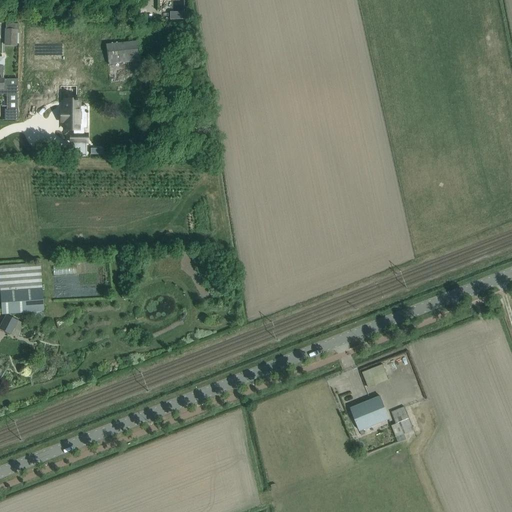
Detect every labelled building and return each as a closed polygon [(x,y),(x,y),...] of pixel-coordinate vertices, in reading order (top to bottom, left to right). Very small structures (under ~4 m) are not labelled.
[(16,30),(5,29),(4,45),(16,45),(16,30)] [(142,44),(110,46),(111,68),(125,67),(125,73),(123,73),(123,72),(115,72),(116,81),(139,79),(138,65),(143,65),(142,44)] [(2,79),(0,78),(0,94),(7,94),(7,93),(17,92),(17,94),(17,84),(17,79),(5,79),(2,79)] [(69,100),(63,100),(63,101),(63,110),(64,110),(64,121),(63,121),(63,129),(73,129),(73,131),(73,133),(73,134),(72,134),(70,134),(70,142),(72,142),(87,142),(87,140),(86,140),(86,136),(87,136),(87,134),(86,134),(83,134),(83,133),(83,129),(87,129),(87,128),(86,128),(86,120),(81,120),(81,119),(79,119),(79,113),(79,112),(79,106),(79,100),(76,100),(76,99),(74,99),(74,100),(70,100),(69,100)] [(4,109),(4,120),(17,120),(17,109),(4,109)] [(22,312),(23,321),(44,319),(40,263),(0,265),(0,300),(1,314),(22,312)] [(16,321),(6,315),(0,325),(0,329),(9,335),(16,321)] [(367,375),(372,390),(393,383),(387,367),(367,375)] [(360,431),(390,419),(380,396),(351,408),(360,431)] [(407,440),(404,434),(414,430),(404,407),(391,413),(396,424),(391,427),(398,443),(407,440)]
